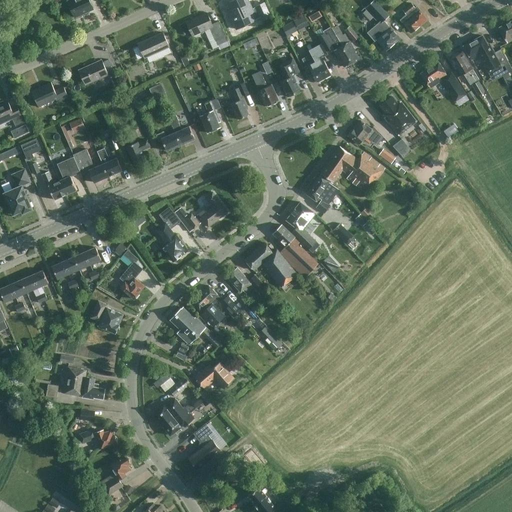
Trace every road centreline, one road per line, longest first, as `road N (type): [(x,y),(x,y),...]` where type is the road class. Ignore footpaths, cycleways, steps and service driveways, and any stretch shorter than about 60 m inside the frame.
road 1 (residential): [(192,511),(138,432),(129,368),(156,310),(267,217),(275,194),(255,141)]
road 2 (primary): [(255,141),(509,0)]
road 3 (primary): [(0,253),(255,141)]
road 4 (residential): [(0,68),(17,70),(175,0)]
road 5 (track): [(386,71),(445,151),(419,180)]
